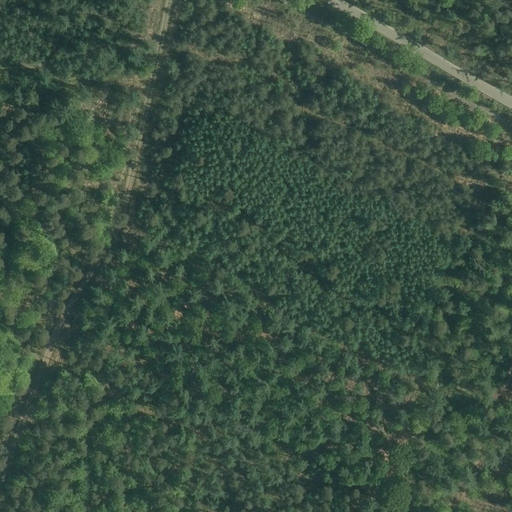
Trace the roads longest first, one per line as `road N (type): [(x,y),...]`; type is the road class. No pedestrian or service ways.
road 1 (track): [(424,511),(76,325),(58,327)]
road 2 (tertiary): [(511,103),(332,0)]
